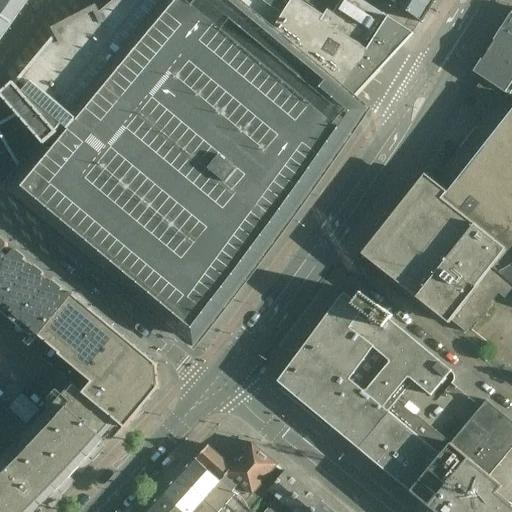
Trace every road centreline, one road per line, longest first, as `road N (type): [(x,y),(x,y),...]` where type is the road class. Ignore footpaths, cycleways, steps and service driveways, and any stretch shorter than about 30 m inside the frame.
road 1 (tertiary): [(323,238),(478,0)]
road 2 (residential): [(0,211),(215,387)]
road 3 (unknown): [(239,245),(208,279),(194,282),(89,202),(79,180),(115,138)]
road 4 (residential): [(323,238),(511,395)]
road 5 (unknown): [(187,57),(308,151),(280,195)]
road 6 (tertiary): [(371,511),(215,387)]
road 7 (tertiary): [(215,387),(323,238)]
road 8 (tertiary): [(96,511),(215,387)]
road 9 (unknown): [(115,138),(239,245)]
road 10 (unknown): [(157,92),(280,195)]
